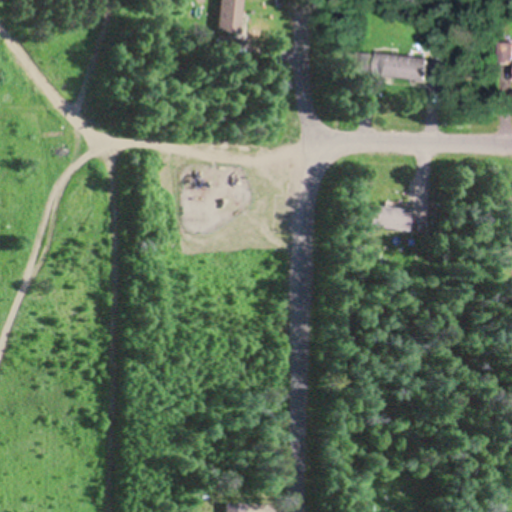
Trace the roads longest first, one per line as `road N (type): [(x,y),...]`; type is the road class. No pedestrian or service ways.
road 1 (residential): [(295,511),(312,137),(302,6)]
road 2 (residential): [(511,141),(312,137)]
